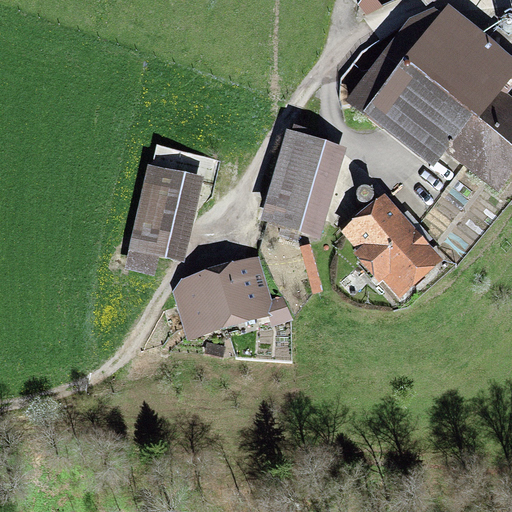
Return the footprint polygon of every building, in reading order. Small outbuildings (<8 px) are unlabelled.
[(367,15),(382,8),(375,0),(362,0),(358,5),(367,15)] [(372,117),(383,104),(452,17),(445,12),(414,23),(353,101),(372,117)] [(486,44),(452,17),(383,104),(438,148),(450,134),(499,174),(511,157),(511,116),(493,102),(511,78),(511,39),(498,29),(486,44)] [(269,222),(285,226),(282,236),(298,241),(301,230),(303,231),(327,149),(292,139),(269,222)] [(152,170),(132,264),(152,268),(155,254),(170,257),(181,206),(192,209),(198,180),(152,170)] [(348,235),(397,294),(433,263),(384,205),(348,235)] [(316,252),(307,255),(320,301),(330,299),(316,252)] [(188,330),(256,311),(260,326),(289,317),(284,303),(270,307),(257,261),(186,281),(178,295),(188,330)] [(192,356),(208,359),(210,348),(194,346),(192,356)]
